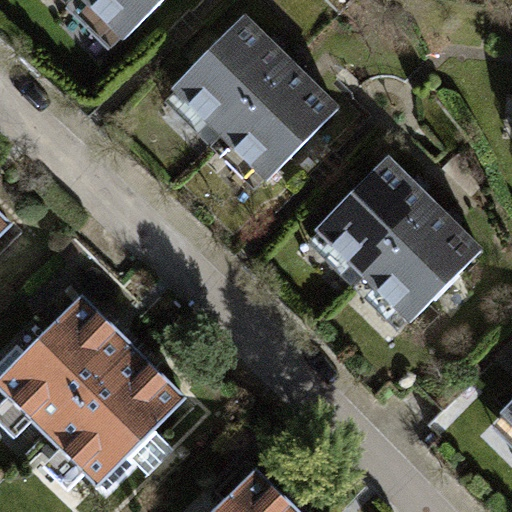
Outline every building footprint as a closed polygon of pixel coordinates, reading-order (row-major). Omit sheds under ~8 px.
[(78,0),(122,42),(162,0),(78,0)] [(169,88),(215,135),(289,62),(242,16),(169,88)] [(289,62),(215,135),(264,184),(336,110),(289,62)] [(314,227),(360,274),(434,202),(387,156),(314,227)] [(434,202),(360,274),(410,323),(481,250),(434,202)] [(0,213),(0,230),(8,222),(0,213)] [(0,378),(0,392),(45,434),(132,345),(82,296),(0,378)] [(132,345),(45,434),(98,485),(185,396),(132,345)] [(511,399),(501,410),(511,422),(511,399)] [(214,511),(299,511),(256,470),(214,511)]
